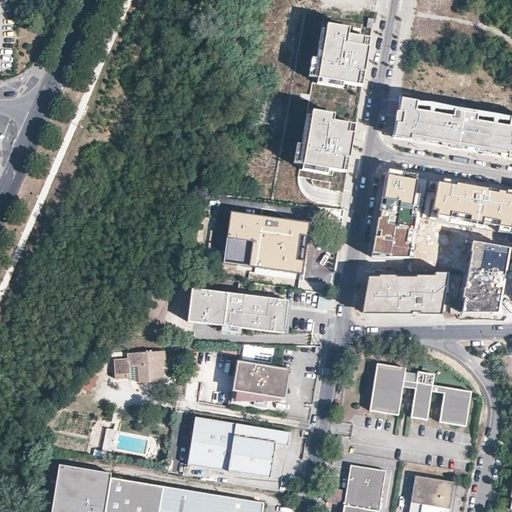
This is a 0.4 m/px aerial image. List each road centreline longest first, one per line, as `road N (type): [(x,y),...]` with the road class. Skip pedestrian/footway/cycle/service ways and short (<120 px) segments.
road 1 (residential): [(432,330),(469,358),(495,396),(479,511)]
road 2 (unknown): [(322,425),(117,395)]
road 3 (residential): [(339,330),(307,511)]
road 4 (residential): [(369,150),(339,330)]
road 5 (residential): [(395,0),(369,150)]
road 6 (residential): [(369,150),(511,176)]
road 7 (residential): [(90,0),(41,116)]
